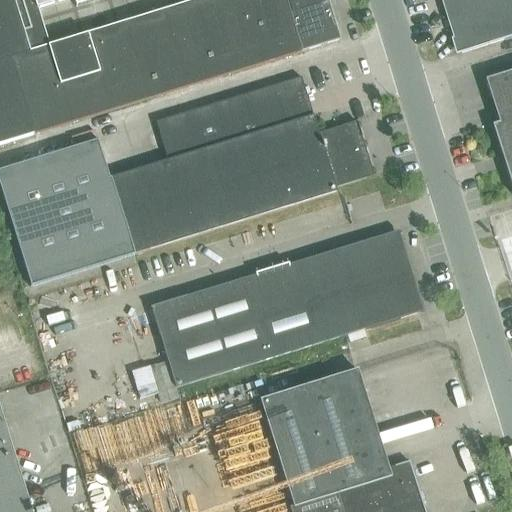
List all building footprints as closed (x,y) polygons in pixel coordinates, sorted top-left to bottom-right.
[(33,8),(60,0),(69,0),(71,6),(90,0),(0,0),(0,144),(66,125),(335,41),(322,0),(192,0),(45,46),(33,8)] [(511,0),(445,0),(462,52),(511,36),(511,0)] [(492,126),(511,188),(511,72),(485,81),(499,124),(492,126)] [(168,161),(110,178),(98,140),(0,170),(0,184),(31,287),(134,255),(337,193),(335,188),(373,176),(357,123),(319,135),(301,78),(156,122),(168,161)] [(334,237),(315,243),(296,249),(277,255),(258,261),(239,267),(220,272),(201,278),(182,284),(162,290),(143,296),(124,302),(105,308),(86,314),(67,320),(47,326),(59,364),(71,402),(91,396),(110,390),(129,384),(148,378),(167,372),(186,367),(205,361),(224,355),(243,349),(263,343),(282,337),(301,331),(320,325),(339,319),(358,314),(377,308),(411,297),(405,278),(399,259),(393,240),(387,221),(354,231),(334,237)] [(425,511),(409,462),(388,469),(358,370),(260,401),(295,511),(425,511)] [(0,511),(31,511),(0,410),(0,511)]
